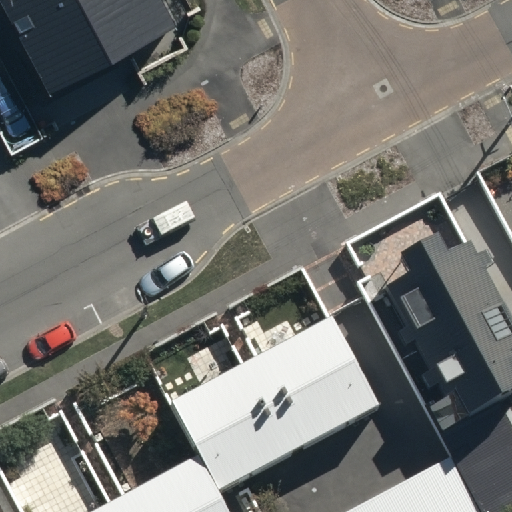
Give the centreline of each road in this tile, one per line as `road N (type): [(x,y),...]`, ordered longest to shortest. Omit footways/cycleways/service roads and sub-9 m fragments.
road 1 (residential): [(381,107),(0,311)]
road 2 (residential): [(511,38),(381,107)]
road 3 (residential): [(325,0),(381,107)]
